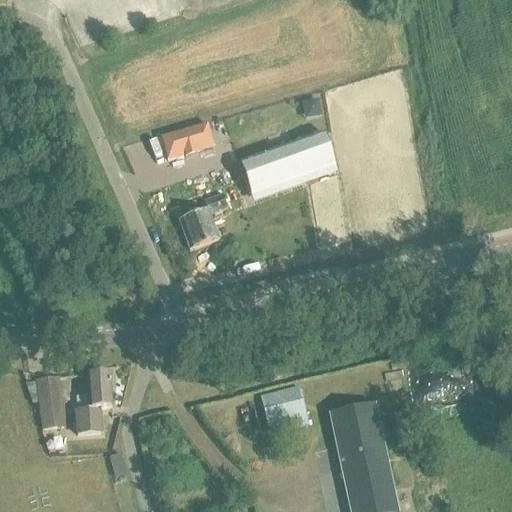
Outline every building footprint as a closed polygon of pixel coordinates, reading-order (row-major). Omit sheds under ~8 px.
[(3,30),(0,39),(0,45),(13,50),(18,35),(13,33),(14,33),(12,33),(9,32),(8,31),(8,32),(3,30)] [(256,126),(273,121),(270,110),(253,115),(256,126)] [(206,126),(160,139),(164,150),(167,162),(177,160),(184,157),(185,160),(197,156),(196,154),(213,149),(206,126)] [(251,198),(335,169),(324,137),(240,167),(251,198)] [(211,218),(230,212),(225,197),(203,205),(206,216),(180,225),(190,254),(220,244),(211,218)] [(76,412),(77,437),(100,436),(99,411),(112,411),(110,377),(87,378),(88,411),(76,412)] [(38,383),(43,430),(63,428),(58,381),(38,383)] [(309,426),(298,389),(260,399),(271,437),(309,426)] [(329,417),(350,511),(395,511),(372,407),(329,417)] [(111,458),(119,479),(130,475),(122,454),(111,458)]
